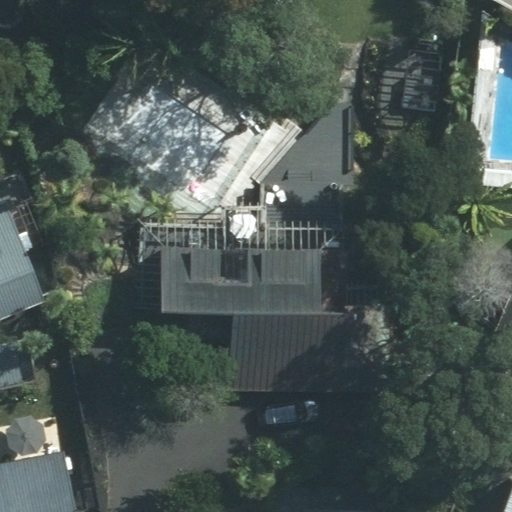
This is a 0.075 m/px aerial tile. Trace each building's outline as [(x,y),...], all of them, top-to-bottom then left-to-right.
[(102,0),(122,18),(132,0),(102,0)] [(28,195),(0,205),(0,392),(37,384),(26,338),(0,343),(0,324),(67,299),(28,195)] [(218,208),(218,232),(151,231),(150,321),(220,322),(219,395),(369,397),(370,280),(341,280),(341,232),(263,231),(264,208),(218,208)] [(0,511),(71,511),(64,459),(0,467),(0,511)] [(511,511),(511,487),(503,485),(495,511),(511,511)]
